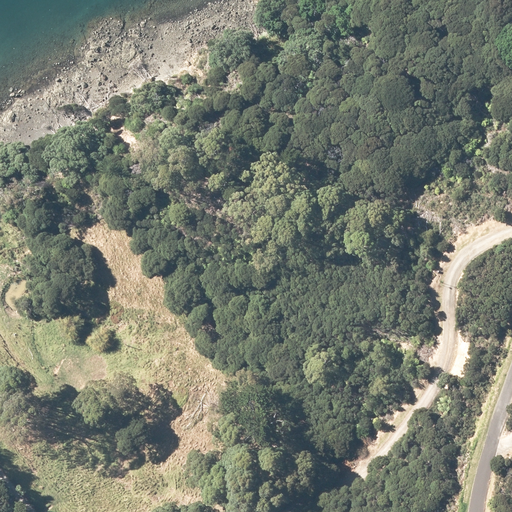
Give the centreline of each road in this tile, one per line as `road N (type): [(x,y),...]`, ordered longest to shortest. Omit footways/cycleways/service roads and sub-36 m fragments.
road 1 (track): [(295,511),(363,441),(442,284),(467,251),(511,227)]
road 2 (unclassified): [(511,381),(486,450),(479,511)]
